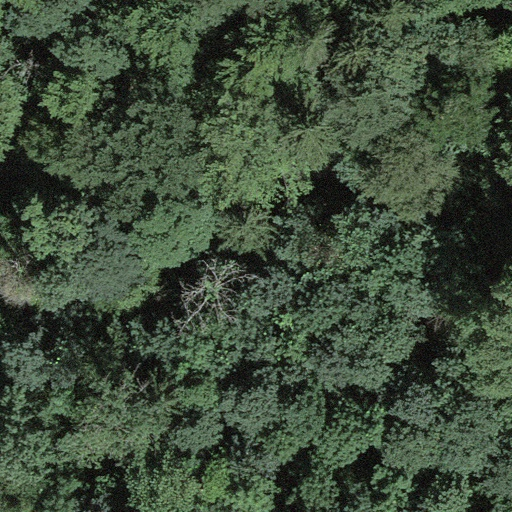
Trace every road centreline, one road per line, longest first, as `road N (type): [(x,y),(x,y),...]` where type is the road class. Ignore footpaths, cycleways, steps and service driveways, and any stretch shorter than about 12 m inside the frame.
road 1 (track): [(511,156),(0,157)]
road 2 (track): [(0,431),(159,467),(213,511)]
